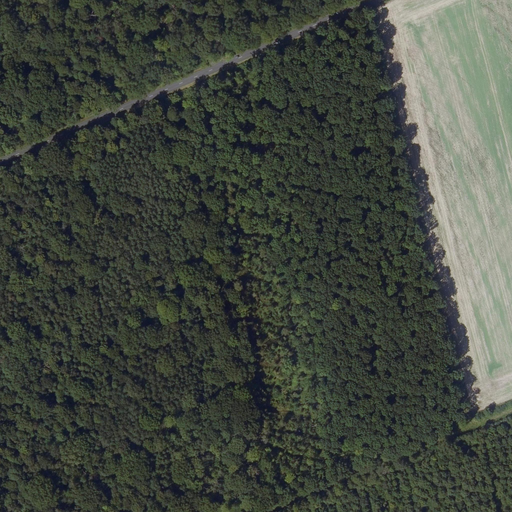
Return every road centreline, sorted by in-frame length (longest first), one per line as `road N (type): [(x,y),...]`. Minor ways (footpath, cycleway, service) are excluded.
road 1 (track): [(256,511),(260,469),(245,363),(180,85)]
road 2 (secondary): [(0,166),(373,0)]
